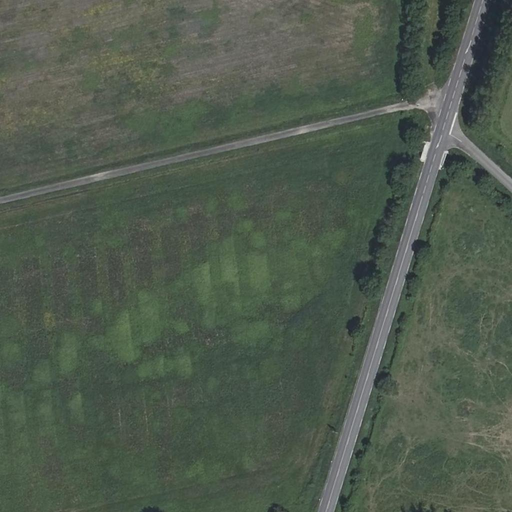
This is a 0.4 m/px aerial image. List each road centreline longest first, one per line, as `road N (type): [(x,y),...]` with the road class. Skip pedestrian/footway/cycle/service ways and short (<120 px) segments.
road 1 (unclassified): [(449,104),(433,101),(0,200)]
road 2 (primary): [(442,125),(329,511)]
